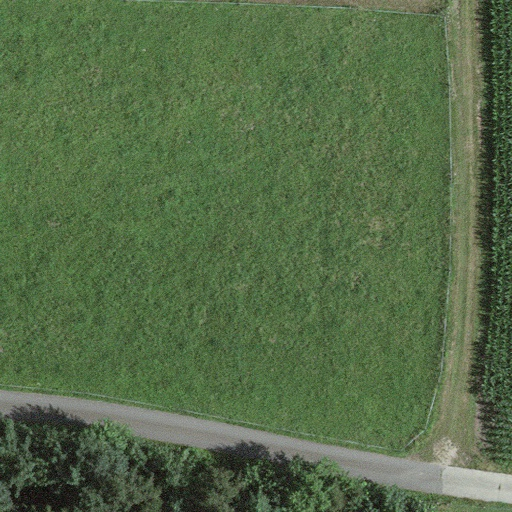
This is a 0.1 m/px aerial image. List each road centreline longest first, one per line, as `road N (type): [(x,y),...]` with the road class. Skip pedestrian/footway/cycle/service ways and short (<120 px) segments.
road 1 (unclassified): [(0,404),(511,487)]
road 2 (track): [(479,0),(475,283),(460,483)]
